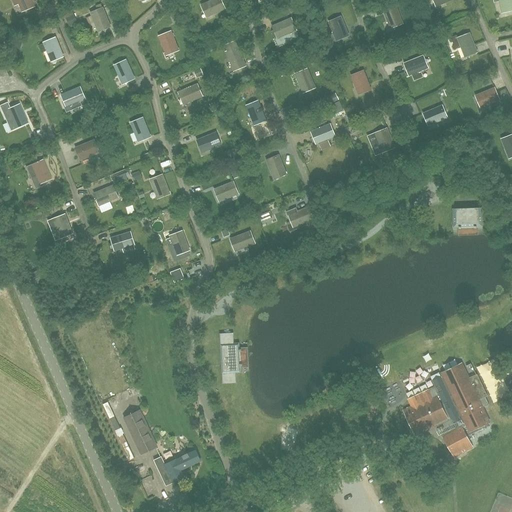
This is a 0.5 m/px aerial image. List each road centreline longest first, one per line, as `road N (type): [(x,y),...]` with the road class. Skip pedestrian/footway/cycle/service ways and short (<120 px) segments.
road 1 (unclassified): [(118,511),(0,246)]
road 2 (unknown): [(195,300),(212,301),(361,237),(439,184)]
